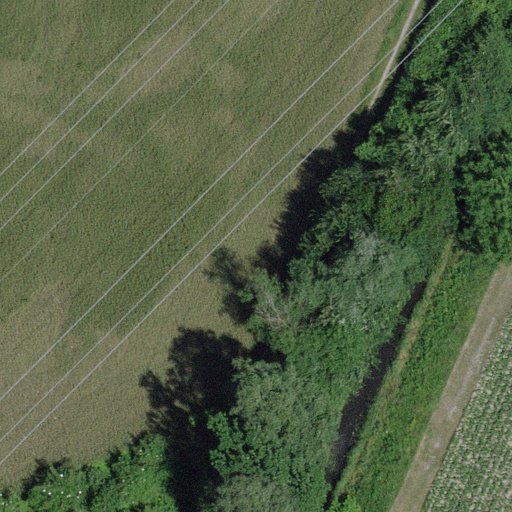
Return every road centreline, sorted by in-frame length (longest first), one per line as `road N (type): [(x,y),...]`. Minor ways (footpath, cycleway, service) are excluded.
road 1 (track): [(441,0),(208,511)]
road 2 (track): [(432,511),(511,334)]
